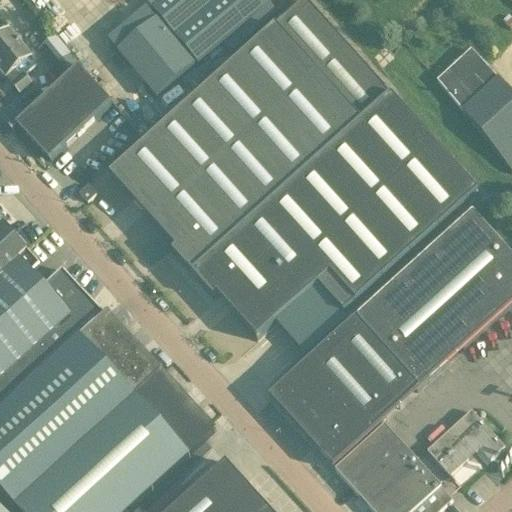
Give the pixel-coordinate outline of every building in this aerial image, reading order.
[(141,0),(208,78),(281,18),(265,0),(141,0)] [(306,4),(110,180),(176,254),(172,257),(214,302),(217,299),(257,344),(318,290),(344,318),(479,197),(306,4)] [(156,23),(118,55),(157,102),(195,70),(156,23)] [(0,73),(11,87),(19,96),(32,86),(26,79),(38,69),(31,60),(9,34),(0,41),(0,73)] [(54,71),(71,57),(55,38),(38,52),(54,71)] [(511,96),(472,53),(438,84),(511,174),(511,96)] [(78,72),(18,128),(51,164),(112,107),(78,72)] [(80,197),(88,206),(97,197),(89,188),(80,197)] [(333,471),(420,392),(511,308),(511,260),(473,218),(270,402),(333,471)] [(0,278),(27,255),(3,229),(0,231),(0,278)] [(0,405),(99,315),(62,274),(44,291),(30,276),(39,268),(27,255),(0,278),(0,405)] [(0,493),(14,510),(162,376),(108,316),(0,414),(0,493)] [(162,376),(14,510),(16,511),(131,511),(190,460),(189,459),(216,435),(162,376)] [(471,415),(427,456),(450,480),(480,453),(491,466),(504,451),(471,415)] [(369,511),(441,511),(451,503),(384,430),(335,474),(369,511)] [(428,461),(420,468),(438,488),(447,481),(428,461)] [(268,511),(226,466),(176,511),(268,511)]
